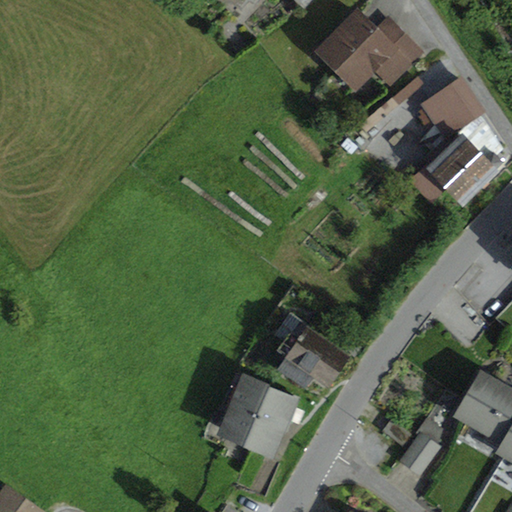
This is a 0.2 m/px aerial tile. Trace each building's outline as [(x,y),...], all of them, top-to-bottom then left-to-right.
[(223,0),(243,17),(257,0),(223,0)] [(396,75),(396,76),(421,51),(397,27),(384,39),(375,30),(358,13),(320,51),(339,70),(344,65),(360,81),(373,67),(380,60),(396,75)] [(375,30),(384,39),(397,27),(387,17),(375,30)] [(389,83),(396,75),(380,60),(373,67),(389,83)] [(353,87),(360,81),(344,65),(339,70),(337,71),(353,87)] [(453,105),(464,121),(482,109),(463,81),(429,105),(437,116),(453,105)] [(447,132),(464,121),(453,105),(437,116),(447,132)] [(494,153),(500,146),(477,123),(464,136),(486,160),(494,153)] [(427,159),(433,165),(464,136),(458,130),(427,159)] [(446,184),(463,201),(503,162),(494,153),(486,160),(464,136),(433,165),(430,168),(431,168),(446,184)] [(431,197),(446,184),(431,168),(416,182),(431,197)] [(303,337),(308,330),(309,329),(289,315),(276,333),(286,341),(292,333),(299,338),(300,335),(303,337)] [(313,373),(328,384),(347,357),(308,330),(303,337),(300,335),(299,338),(292,333),(286,341),(280,349),(290,357),(282,368),(305,384),(313,373)] [(233,408),(223,430),(246,441),(266,395),(269,386),(237,371),(224,405),(233,408)] [(489,432),(506,442),(501,450),(502,451),(511,433),(511,393),(482,376),(459,414),(489,432)] [(295,408),(299,398),(269,386),(266,395),(246,441),(269,450),(279,427),(287,431),(291,419),(298,423),(303,412),(295,408)] [(382,431),(405,449),(414,437),(391,419),(382,431)] [(403,460),(420,472),(437,448),(441,430),(427,420),(417,434),(420,437),(403,460)] [(501,450),(506,442),(489,432),(484,441),(501,450)] [(511,433),(502,451),(511,457),(511,433)] [(39,511),(41,511),(9,487),(0,499),(0,511),(39,511)]
